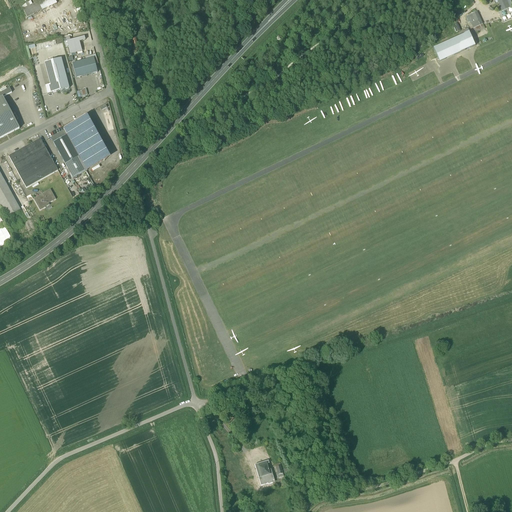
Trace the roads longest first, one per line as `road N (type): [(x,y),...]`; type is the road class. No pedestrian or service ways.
road 1 (primary): [(0,282),(77,225),(291,0)]
road 2 (track): [(195,403),(511,295)]
road 3 (unclassified): [(7,511),(62,457),(195,403),(214,450),(222,511)]
road 4 (unclassified): [(302,511),(316,497),(372,488),(511,440)]
road 5 (track): [(138,191),(195,403)]
road 6 (residential): [(0,149),(110,90),(85,0)]
road 7 (unknown): [(94,35),(138,32),(162,114),(119,127)]
